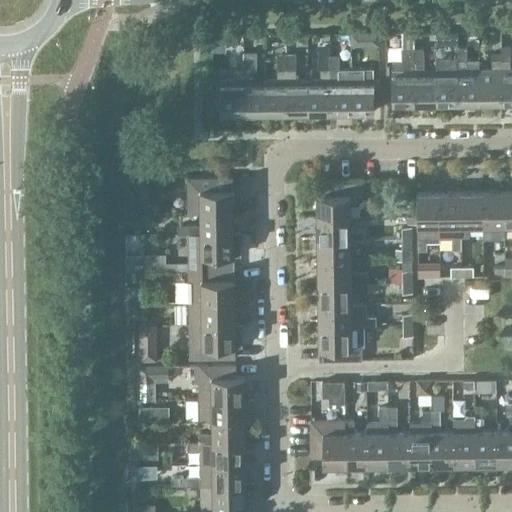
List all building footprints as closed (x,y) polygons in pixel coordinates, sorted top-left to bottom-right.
[(393,103),(415,102),(414,48),(414,32),(405,32),(406,48),(401,48),(402,60),(392,61),(393,103)] [(435,44),(457,44),(457,32),(435,32),(435,44)] [(213,48),(222,48),(222,34),(213,34),(213,48)] [(500,51),(501,101),(511,100),(511,68),(510,68),(510,44),(500,45),(500,51)] [(480,101),(479,69),(479,59),(467,59),(467,47),(457,47),(457,58),(458,102),(480,101)] [(437,102),(436,69),(424,70),(424,48),(414,48),(415,102),(437,102)] [(501,101),(500,51),(491,51),(492,69),(479,69),(480,101),(501,101)] [(265,79),(253,79),(252,53),(243,53),(244,111),(265,112),(265,79)] [(309,111),(330,111),(330,68),(329,54),(320,55),(320,69),(320,79),(308,79),(309,111)] [(351,68),(339,68),(339,54),(329,54),(330,68),(330,111),(352,111),(351,78),(351,68)] [(265,112),(287,111),(286,55),(277,55),(277,69),(277,79),(265,79),(265,112)] [(296,79),(296,69),(296,55),(286,55),(287,111),(309,111),(308,79),(296,79)] [(437,102),(458,102),(457,58),(436,58),(436,69),(437,102)] [(351,78),(352,111),(374,110),(374,98),(373,77),(373,68),(363,68),(351,68),(351,78)] [(222,112),(244,112),(243,70),(234,70),(234,80),(221,80),(222,112)] [(188,211),(201,211),(234,211),(233,177),(188,177),(188,211)] [(317,217),(351,217),(350,203),(357,203),(357,195),(363,195),(363,182),(317,183),(317,195),(317,217)] [(415,183),(404,184),(404,196),(415,196),(415,183)] [(439,192),(417,191),(418,249),(427,249),(426,236),(440,237),(439,192)] [(461,248),(461,237),(461,225),(461,191),(439,192),(440,237),(453,237),(453,248),(461,248)] [(469,224),(483,224),(483,191),(461,191),(461,225),(461,237),(469,237),(469,224)] [(483,224),(505,224),(504,191),(483,191),(483,224)] [(159,203),(145,203),(145,212),(159,212),(159,203)] [(179,233),(189,233),(234,233),(234,211),(201,211),(201,224),(178,225),(179,233)] [(318,239),(351,238),(365,238),(364,230),(351,230),(351,217),(317,217),(318,239)] [(402,238),(412,238),(412,227),(402,227),(402,238)] [(189,267),(234,267),(234,247),(240,247),(240,233),(234,233),(189,233),(189,267)] [(318,260),(351,260),(351,238),(318,239),(318,260)] [(412,238),(402,238),(402,249),(395,249),(395,260),(412,260),(412,238)] [(318,282),(367,281),(367,272),(363,272),(351,272),(351,260),(318,260),(318,282)] [(429,275),(429,263),(418,263),(418,276),(429,275)] [(462,266),(462,275),(473,275),(473,265),(462,266)] [(494,275),(505,275),(505,265),(494,265),(494,275)] [(451,275),(462,275),(462,266),(451,266),(451,275)] [(189,302),(235,301),(234,267),(189,267),(189,302)] [(403,281),(412,281),(412,270),(403,270),(403,281)] [(318,304),(352,303),(352,291),(367,291),(367,281),(318,282),(318,304)] [(378,281),(367,281),(367,291),(378,291),(378,281)] [(412,281),(403,281),(403,292),(412,292),(412,281)] [(189,323),(235,323),(235,301),(189,302),(190,310),(189,323)] [(141,302),(128,302),(129,313),(141,313),(141,302)] [(318,304),(319,325),(364,325),(375,324),(375,315),(364,316),(363,303),(352,303),(318,304)] [(403,324),(413,324),(413,313),(403,313),(403,324)] [(240,323),(189,323),(190,358),(235,357),(236,346),(241,346),(240,323)] [(413,324),(403,324),(403,335),(413,335),(413,324)] [(319,360),(364,359),(364,325),(319,325),(319,360)] [(156,347),(139,347),(139,359),(156,359),(156,347)] [(199,397),(245,397),(245,375),(236,375),(236,363),(194,364),(194,382),(199,382),(199,397)] [(151,365),(139,365),(139,380),(151,380),(151,376),(151,365)] [(432,379),(416,379),(416,395),(432,394),(432,379)] [(474,379),(463,379),(463,384),(466,388),(474,387),(474,379)] [(388,380),(380,380),(380,388),(388,388),(388,380)] [(200,420),(212,420),(245,419),(245,397),(199,397),(200,420)] [(483,404),(475,404),(475,414),(475,417),(484,417),(483,404)] [(152,405),(139,405),(139,419),(152,419),(152,405)] [(367,464),(389,464),(388,406),(380,406),(380,421),(367,421),(367,431),(367,464)] [(411,464),(410,421),(409,421),(409,431),(397,431),(397,406),(388,406),(389,464),(411,464)] [(432,463),(432,418),(432,410),(423,410),(423,421),(410,421),(411,464),(432,463)] [(441,430),(440,418),(440,410),(432,410),(432,418),(432,463),(454,463),(453,430),(441,430)] [(454,463),(475,463),(475,417),(475,414),(466,414),(463,417),(453,417),(453,430),(454,463)] [(497,463),(511,462),(511,416),(509,417),(510,429),(497,429),(497,463)] [(346,465),(345,419),(345,417),(311,418),(311,432),(311,456),(323,456),(324,465),(346,465)] [(475,417),(475,463),(476,469),(489,468),(489,463),(497,463),(497,429),(484,430),(484,417),(475,417)] [(200,441),(246,441),(245,419),(212,420),(212,433),(200,433),(200,441)] [(367,464),(367,431),(354,431),(354,419),(345,419),(346,465),(367,464)] [(196,449),(200,449),(200,463),(246,463),(246,441),(200,441),(188,441),(188,450),(196,450),(196,449)] [(130,442),(129,458),(139,458),(139,453),(139,442),(130,442)] [(172,485),(201,485),(246,484),(246,463),(200,463),(201,476),(172,476),(172,485)] [(200,511),(237,511),(238,507),(247,507),(246,484),(201,485),(201,493),(200,493),(200,511)]
